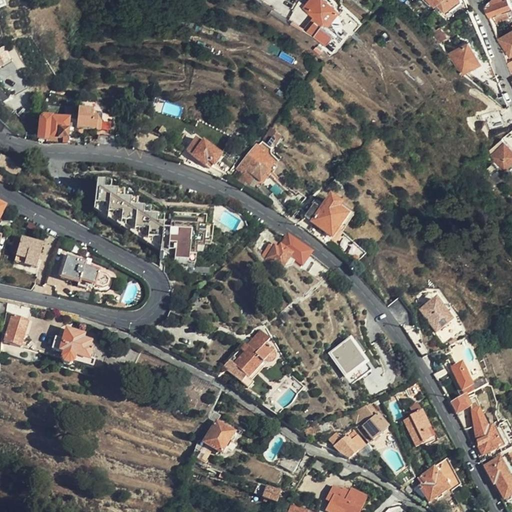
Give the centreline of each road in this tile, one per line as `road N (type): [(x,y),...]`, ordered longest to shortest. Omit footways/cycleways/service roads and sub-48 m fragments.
road 1 (tertiary): [(0,138),(129,157),(195,179),(309,243),(395,330),(496,511)]
road 2 (tertiary): [(0,292),(128,321),(153,313),(160,295),(151,273),(0,192)]
